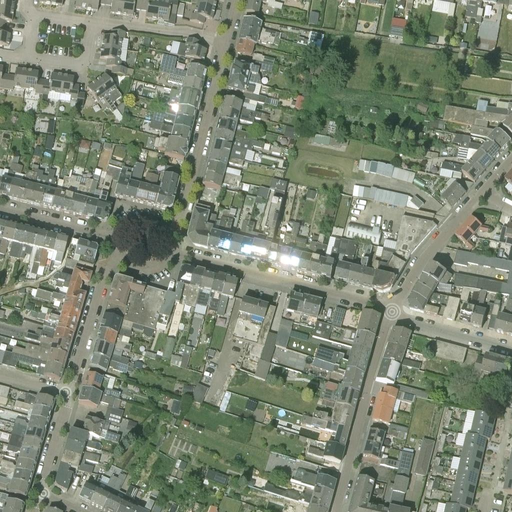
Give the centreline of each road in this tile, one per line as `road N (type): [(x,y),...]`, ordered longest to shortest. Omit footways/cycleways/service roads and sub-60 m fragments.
road 1 (residential): [(391,310),(166,251)]
road 2 (residential): [(335,511),(391,310)]
road 3 (residential): [(164,234),(182,213),(224,44)]
road 4 (residential): [(391,310),(483,190)]
road 5 (residential): [(68,393),(104,268),(121,257)]
road 6 (residential): [(224,44),(91,23)]
road 7 (residential): [(511,349),(391,310)]
road 8 (residential): [(119,239),(0,209)]
